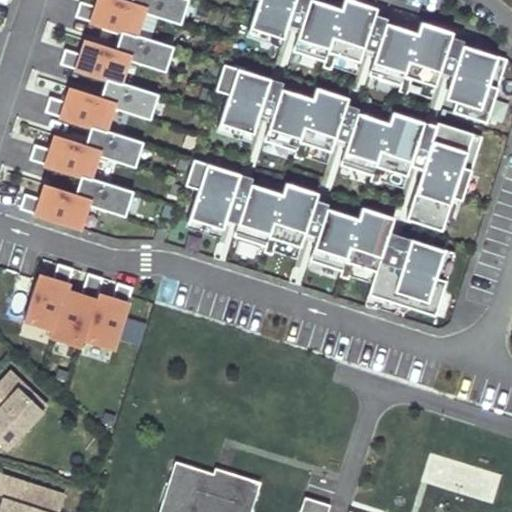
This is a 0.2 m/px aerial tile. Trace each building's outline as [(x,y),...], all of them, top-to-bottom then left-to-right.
[(81,0),(76,15),(123,30),(132,33),(137,34),(144,11),(146,5),(141,3),(133,0),(131,0),(98,0),(97,5),(81,0)] [(142,0),(141,3),(146,5),(144,11),(181,23),(189,0),(142,0)] [(296,0),(244,0),(244,2),(256,6),(247,35),(273,43),(270,51),(279,54),(296,0)] [(318,0),(309,0),(293,50),(325,60),(323,66),(332,68),(332,65),(336,53),(360,61),(378,7),(356,0),(344,0),(342,8),(318,0)] [(386,22),(369,74),(401,84),(399,90),(408,92),(409,89),(413,77),(437,85),(454,31),(422,21),(418,32),(386,22)] [(126,50),(132,33),(123,30),(117,48),(126,50)] [(131,52),(129,59),(166,71),(175,46),(137,34),(132,33),(126,50),(131,52)] [(270,51),(273,43),(247,35),(245,43),(270,51)] [(66,48),(61,63),(108,78),(117,80),(122,82),(122,81),(129,59),(131,52),(126,50),(117,48),(86,38),(82,53),(66,48)] [(507,59),(463,45),(446,99),(459,103),(456,112),(487,122),(507,59)] [(356,73),(360,61),(336,53),(332,65),(356,73)] [(272,78),(225,63),(214,97),(226,101),(217,130),(243,138),(240,146),(249,149),(272,78)] [(433,97),(437,85),(413,77),(409,89),(433,97)] [(111,98),(117,80),(108,78),(102,95),(111,98)] [(116,100),(114,107),(151,118),(159,93),(122,81),(122,82),(117,80),(111,98),(116,100)] [(66,101),(51,96),(46,110),(92,125),(101,128),(107,130),(107,129),(114,107),(116,100),(111,98),(102,95),(71,86),(66,101)] [(281,88),(265,140),(296,150),(294,156),(303,158),(304,155),(308,143),(332,151),(349,97),(317,87),(313,98),(281,88)] [(358,112),(341,165),(372,175),(371,180),(379,183),(380,179),(384,168),(408,175),(425,121),(393,111),(389,122),(358,112)] [(438,122),(407,219),(442,230),(445,222),(453,197),(462,200),(482,136),(438,122)] [(95,146),(101,128),(92,125),(87,143),(95,146)] [(101,128),(95,146),(101,148),(99,154),(136,166),(144,141),(107,129),(107,130),(101,128)] [(240,146),(243,138),(217,130),(214,138),(240,146)] [(35,143),(30,158),(73,172),(82,175),(91,178),(92,176),(99,154),(101,148),(95,146),(87,143),(56,133),(51,148),(35,143)] [(328,163),(332,151),(308,143),(304,155),(328,163)] [(244,164),(197,150),(186,184),(199,188),(189,217),(215,225),(212,233),(221,236),(244,164)] [(404,187),(408,175),(384,168),(380,179),(404,187)] [(77,192),(82,175),(73,172),(68,189),(77,192)] [(82,175),(77,192),(91,197),(89,203),(126,215),(134,190),(92,176),(91,178),(82,175)] [(25,192),(20,207),(81,227),(89,203),(91,197),(77,192),(68,189),(46,182),(41,197),(25,192)] [(251,182),(234,235),(266,245),(264,251),(272,253),(273,250),(277,238),(301,246),(319,192),(286,182),(283,193),(251,182)] [(454,224),(462,200),(453,197),(445,222),(454,224)] [(327,207),(310,260),(342,270),(340,275),(349,278),(350,275),(353,263),(377,270),(395,216),(363,206),(359,217),(327,207)] [(212,233),(215,225),(189,217),(187,225),(212,233)] [(298,258),(301,246),(277,238),(273,250),(298,258)] [(393,262),(384,290),(404,296),(402,304),(435,315),(455,252),(411,238),(403,265),(393,262)] [(67,289),(74,267),(59,262),(54,278),(39,273),(24,318),(54,328),(67,289)] [(374,282),(377,270),(353,263),(350,275),(374,282)] [(54,328),(52,335),(82,345),(84,337),(99,292),(104,276),(89,272),(82,293),(67,289),(54,328)] [(114,347),(133,286),(118,281),(113,296),(99,292),(84,337),(114,347)] [(402,304),(404,296),(384,290),(382,298),(402,304)] [(119,341),(137,348),(145,326),(127,319),(119,341)] [(0,440),(7,448),(43,410),(20,388),(25,383),(12,370),(0,382),(0,440)] [(48,405),(25,383),(20,388),(43,410),(48,405)] [(164,511),(180,463),(176,462),(159,511),(164,511)] [(246,511),(256,481),(215,468),(214,474),(180,463),(164,511),(246,511)] [(50,511),(57,491),(0,473),(0,474),(0,490),(6,493),(0,510),(0,511),(50,511)] [(251,511),(261,483),(256,481),(246,511),(251,511)] [(58,511),(65,494),(57,491),(50,511),(58,511)] [(328,511),(331,504),(305,495),(299,511),(328,511)]
